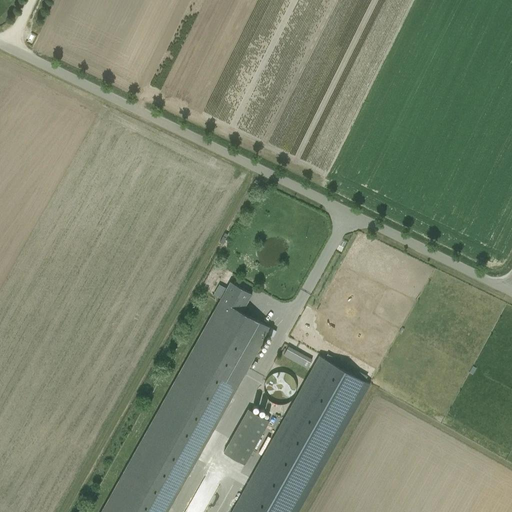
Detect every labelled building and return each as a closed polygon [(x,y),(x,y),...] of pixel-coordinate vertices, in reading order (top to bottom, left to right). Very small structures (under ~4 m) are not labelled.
[(220,299),(242,312),(252,294),(230,282),(220,299)] [(101,511),(167,511),(271,328),(242,312),(220,299),(101,511)] [(312,359),(306,356),(304,359),(287,349),(283,355),(307,369),(312,359)] [(297,511),(370,384),(320,355),(231,511),(297,511)] [(283,388),(283,377),(284,377),(284,372),(272,373),(273,396),(289,396),(289,388),(283,388)] [(243,409),(222,454),(245,465),(266,420),(243,409)] [(202,511),(207,503),(177,503),(174,511),(173,511),(202,511)]
